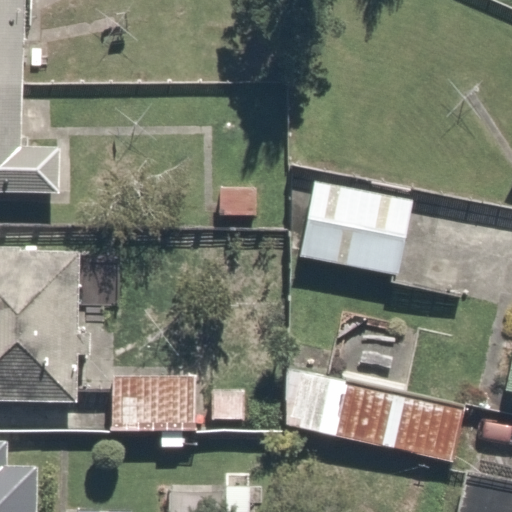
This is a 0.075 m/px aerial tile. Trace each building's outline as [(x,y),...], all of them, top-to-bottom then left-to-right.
[(60,154),(22,153),(27,0),(0,0),(0,191),(21,193),(58,194),(60,154)] [(266,185),(214,182),(212,234),(263,237),(266,185)] [(317,186),(305,263),(407,278),(419,201),(317,186)] [(86,259),(0,255),(0,405),(80,409),(86,259)] [(294,372),(284,433),(460,461),(470,400),(294,372)] [(113,376),(112,433),(266,436),(267,379),(113,376)] [(43,511),(44,446),(0,445),(0,511),(43,511)] [(511,511),(511,477),(468,467),(457,511),(511,511)]
